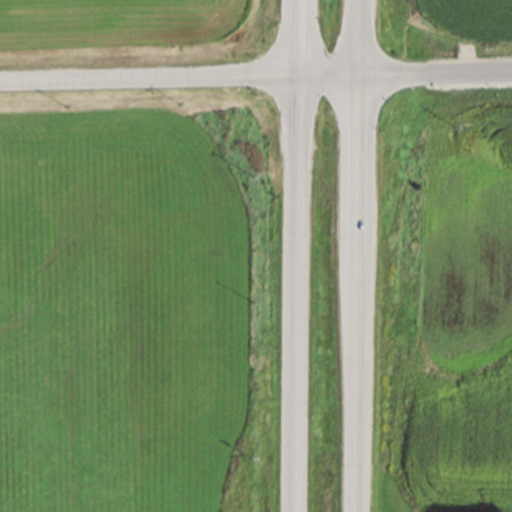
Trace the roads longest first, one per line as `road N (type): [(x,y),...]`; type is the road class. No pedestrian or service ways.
road 1 (trunk): [(299,0),(295,511)]
road 2 (trunk): [(354,511),(356,0)]
road 3 (tertiary): [(0,83),(358,76)]
road 4 (tertiary): [(358,76),(511,70)]
